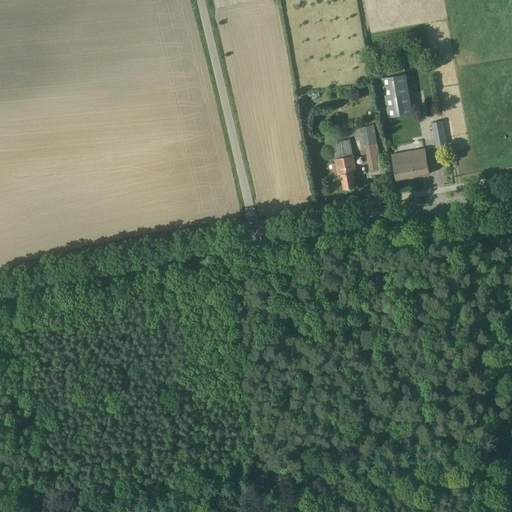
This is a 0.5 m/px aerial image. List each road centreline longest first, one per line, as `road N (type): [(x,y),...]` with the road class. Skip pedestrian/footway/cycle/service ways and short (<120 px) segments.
road 1 (tertiary): [(254,242),(511,195)]
road 2 (tertiary): [(0,296),(254,242)]
road 3 (unclassified): [(254,242),(200,0)]
